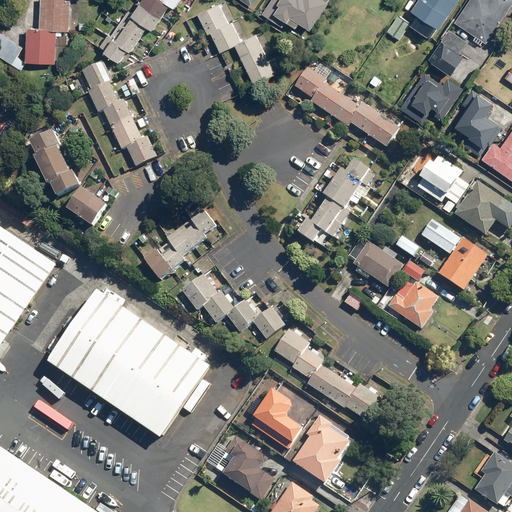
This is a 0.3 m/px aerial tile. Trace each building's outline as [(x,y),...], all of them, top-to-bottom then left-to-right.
[(40,0),(39,30),(47,30),(47,32),(56,32),(69,33),(70,0),(40,0)] [(114,39),(106,52),(122,62),(129,50),(133,52),(150,26),(156,30),(172,4),(177,7),(181,0),(144,0),(118,41),(114,39)] [(272,0),(264,14),(284,26),(287,21),(298,27),(301,22),(313,30),(331,2),(327,0),(272,0)] [(417,0),(410,12),(438,30),(457,0),(417,0)] [(511,0),(471,0),(456,22),(487,43),(511,5),(511,0)] [(219,5),(199,15),(209,34),(212,32),(222,52),(236,46),(255,85),(275,75),(255,35),(242,42),(232,22),(229,23),(219,5)] [(399,15),(388,32),(400,41),(412,23),(399,15)] [(26,63),(55,64),(56,32),(47,32),(47,30),(39,30),(26,29),(25,62),(25,63),(26,63)] [(451,30),(443,41),(461,54),(469,42),(451,30)] [(23,48),(0,33),(0,57),(21,71),(26,63),(25,63),(25,62),(17,57),(23,48)] [(428,62),(450,76),(462,58),(441,43),(428,62)] [(104,111),(123,150),(128,148),(137,167),(158,157),(148,136),(143,139),(125,101),(120,103),(111,83),(114,82),(105,62),(83,73),(92,91),(89,92),(99,113),(104,111)] [(309,67),(296,87),(314,99),(312,101),(350,127),(352,123),(387,147),(400,128),(364,103),(361,107),(325,83),(327,80),(309,67)] [(422,73),(399,109),(422,124),(429,113),(440,120),(461,89),(445,79),(441,85),(422,73)] [(494,104),(473,91),(463,106),(468,109),(455,128),(469,137),(463,146),(480,156),(488,144),(490,146),(501,129),(484,118),(494,104)] [(40,156),(37,157),(51,185),(53,184),(60,197),(82,186),(75,171),(73,173),(60,147),(63,145),(56,132),(33,143),(40,156)] [(495,142),(483,158),(511,178),(511,132),(502,147),(495,142)] [(424,179),(419,186),(443,203),(465,172),(440,155),(435,163),(433,162),(422,178),(424,179)] [(310,219),(301,233),(316,243),(325,230),(329,233),(372,171),(356,160),(348,172),(344,169),(325,195),(330,198),(314,222),(310,219)] [(511,203),(479,181),(456,215),(488,236),(498,222),(511,230),(511,229),(511,203)] [(83,188),(69,209),(94,226),(109,205),(83,188)] [(450,203),(444,212),(450,216),(456,207),(450,203)] [(160,251),(146,261),(161,281),(188,261),(186,258),(210,240),(206,235),(218,227),(207,213),(194,222),(197,225),(173,244),(176,247),(164,256),(160,251)] [(434,219),(423,235),(452,254),(462,238),(434,219)] [(0,351),(58,265),(0,226),(0,511),(100,511),(0,445),(0,351)] [(404,237),(398,245),(415,257),(421,248),(404,237)] [(464,238),(440,274),(466,291),(489,255),(464,238)] [(370,241),(355,264),(389,288),(405,265),(370,241)] [(425,252),(420,260),(431,268),(436,260),(425,252)] [(411,261),(404,270),(419,281),(426,272),(411,261)] [(204,275),(184,291),(198,310),(204,306),(217,324),(228,315),(241,333),(255,323),(267,339),(286,325),(273,307),(259,317),(246,300),(235,308),(222,291),(218,294),(204,275)] [(397,295),(389,307),(424,330),(435,312),(432,310),(441,297),(418,282),(406,300),(397,295)] [(100,291),(51,362),(164,439),(212,367),(100,291)] [(353,293),(347,302),(359,312),(366,302),(353,293)] [(345,408),(346,407),(367,420),(381,398),(360,385),(358,389),(322,366),(325,361),(306,349),(310,343),(290,330),(275,351),(295,364),(293,368),(312,380),(309,385),(345,408)] [(275,389),(256,417),(295,444),(306,429),(290,418),(289,413),(293,407),(291,400),(275,389)] [(312,438),(295,463),(328,484),(343,462),(340,459),(351,441),(330,427),(333,423),(321,415),(308,435),(312,438)] [(227,453),(216,468),(262,500),(277,479),(261,468),(266,462),(263,453),(237,436),(226,452),(227,453)] [(486,474),(475,490),(498,505),(511,483),(511,463),(494,452),(482,471),(486,474)] [(293,482),(272,511),(316,511),(321,506),(312,500),(315,497),(293,482)] [(488,511),(469,499),(460,511),(488,511)]
